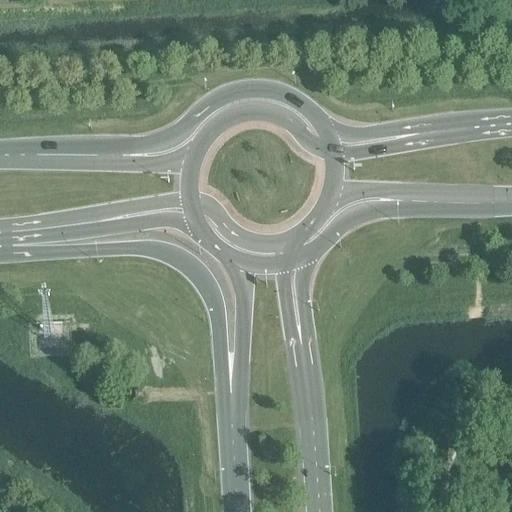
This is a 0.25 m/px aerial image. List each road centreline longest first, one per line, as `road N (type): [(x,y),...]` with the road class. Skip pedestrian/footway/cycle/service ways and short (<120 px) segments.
road 1 (secondary): [(0,246),(37,254),(152,249),(185,263),(213,305),(229,404)]
road 2 (secondary): [(324,126),(287,95),(240,90),(206,104),(174,138),(81,155)]
road 3 (secondary): [(0,239),(157,221),(197,226)]
road 4 (secondary): [(0,234),(188,201)]
road 5 (secondary): [(333,153),(283,118),(249,110),(218,123),(196,150)]
road 6 (secondary): [(304,256),(346,217),(441,202)]
road 7 (secondary): [(316,511),(300,360)]
road 8 (secondary): [(235,259),(240,360),(229,404)]
road 9 (secondary): [(454,129),(354,134),(324,126)]
road 10 (secondary): [(454,129),(333,153)]
